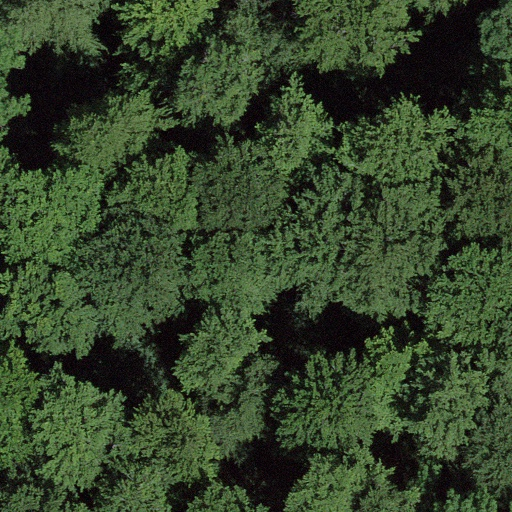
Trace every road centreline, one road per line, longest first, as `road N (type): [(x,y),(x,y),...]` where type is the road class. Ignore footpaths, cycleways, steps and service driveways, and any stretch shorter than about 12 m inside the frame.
road 1 (track): [(0,83),(327,0)]
road 2 (track): [(33,511),(202,348)]
